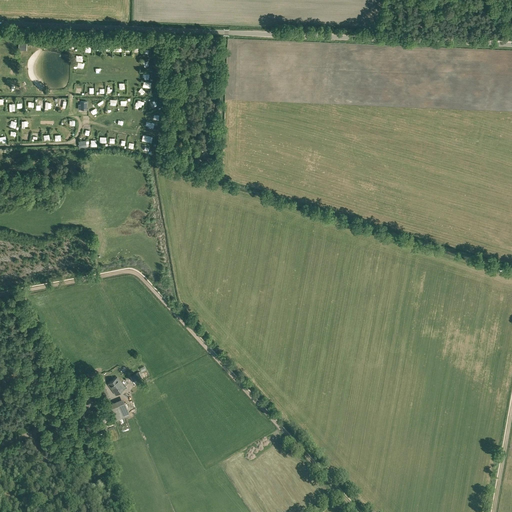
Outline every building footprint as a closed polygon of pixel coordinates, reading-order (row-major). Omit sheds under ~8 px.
[(143,378),(139,372),(131,377),(134,383),(143,378)] [(116,395),(125,388),(117,377),(108,384),(111,388),(112,388),(117,394),(116,394),(116,395)] [(95,401),(101,399),(109,395),(104,386),(97,389),(97,390),(91,392),(95,401)] [(130,414),(125,402),(111,408),(115,416),(111,417),(113,421),(130,414)] [(110,417),(108,413),(102,415),(103,417),(97,419),(98,421),(110,417)]
